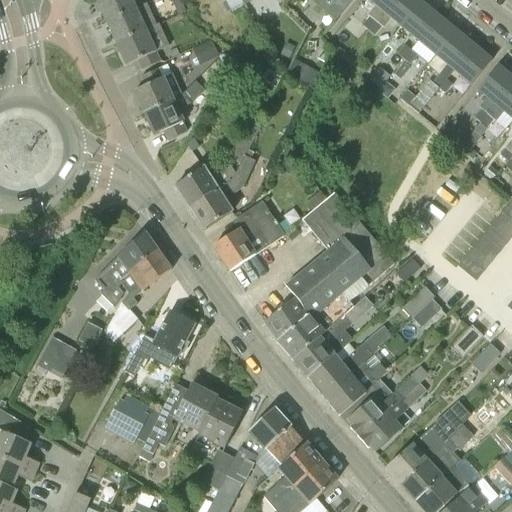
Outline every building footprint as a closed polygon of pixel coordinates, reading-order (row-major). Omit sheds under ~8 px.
[(106,24),(137,10),(136,9),(132,0),(99,0),(95,2),(106,24)] [(170,0),(178,17),(186,13),(180,0),(170,0)] [(223,0),(231,13),(245,6),(241,0),(223,0)] [(315,0),(338,18),(352,0),(315,0)] [(383,14),(394,0),(365,0),(375,7),(366,17),(367,18),(375,24),(383,14)] [(415,0),(394,0),(383,14),(400,27),(420,4),(415,0)] [(421,38),(438,18),(420,4),(400,27),(418,42),(421,38)] [(156,26),(146,5),(136,9),(137,10),(106,24),(116,45),(159,26),(158,25),(156,26)] [(375,24),(367,18),(361,26),(368,32),(375,24)] [(418,42),(410,51),(417,57),(419,58),(426,49),(435,57),(455,33),(438,18),(421,38),(418,42)] [(375,24),(368,32),(374,37),(380,29),(375,24)] [(161,63),(157,53),(169,48),(159,26),(116,45),(126,67),(137,62),(141,72),(161,63)] [(452,72),(473,47),(455,33),(435,57),(446,66),(431,84),(438,89),(446,80),(452,72)] [(201,67),(221,58),(214,41),(194,50),(201,67)] [(403,60),(410,51),(403,46),(396,55),(403,60)] [(473,47),(452,72),(459,77),(471,86),(491,62),(473,47)] [(410,51),(403,60),(410,66),(417,57),(410,51)] [(307,83),(314,69),(300,61),(293,75),(307,83)] [(171,75),(167,66),(141,78),(145,88),(133,93),(144,115),(179,99),(182,96),(172,75),(171,75)] [(488,116),(511,86),(511,80),(497,68),(477,92),(486,99),(479,108),(480,110),(481,110),(474,119),(481,124),(488,116)] [(446,80),(438,89),(445,95),(452,86),(446,80)] [(187,133),(183,124),(184,123),(179,111),(192,105),(205,91),(195,83),(182,96),(179,99),(144,115),(154,137),(164,132),(168,142),(187,133)] [(511,120),(511,86),(488,116),(481,124),(487,129),(493,121),(495,123),(503,113),(511,120)] [(229,159),(240,165),(244,157),(245,158),(248,151),(260,128),(248,121),(229,159)] [(510,158),(511,155),(511,140),(499,156),(506,162),(510,158)] [(230,216),(233,213),(225,200),(243,188),(255,163),(250,160),(253,154),(248,151),(245,158),(244,157),(240,165),(235,175),(232,181),(189,210),(204,232),(229,215),(230,216)] [(189,210),(232,181),(235,175),(229,167),(211,179),(204,167),(202,169),(202,170),(175,188),(189,210)] [(313,211),(302,221),(318,241),(351,214),(334,194),(327,200),(313,211)] [(313,211),(327,200),(320,194),(308,204),(313,211)] [(230,273),(284,236),(262,203),(233,222),(238,231),(213,247),(230,273)] [(511,219),(511,204),(510,203),(503,212),(511,219)] [(511,235),(511,219),(503,212),(495,222),(511,235)] [(295,299),(370,236),(351,214),(318,241),(327,252),(285,287),(295,299)] [(506,246),(511,238),(511,235),(495,222),(488,231),(506,246)] [(499,255),(506,246),(488,231),(480,240),(499,255)] [(118,288),(116,286),(134,272),(157,252),(143,233),(94,282),(105,292),(100,297),(114,310),(124,294),(118,288)] [(277,343),(384,254),(370,236),(295,299),(265,324),(277,343)] [(491,265),(499,255),(480,240),(473,249),(491,265)] [(483,274),(491,265),(473,249),(465,259),(483,274)] [(133,300),(171,271),(157,252),(134,272),(116,286),(118,288),(121,285),(128,295),(122,303),(112,322),(114,325),(110,329),(118,338),(137,321),(129,312),(136,305),(133,300)] [(293,363),(343,318),(349,313),(353,308),(349,303),(394,265),(384,254),(277,343),(293,363)] [(476,283),(483,274),(465,259),(457,268),(476,283)] [(413,317),(436,296),(426,285),(403,306),(413,317)] [(185,343),(193,327),(169,315),(155,342),(142,337),(129,363),(143,370),(150,356),(172,368),(179,354),(182,356),(188,345),(185,343)] [(334,357),(345,348),(337,339),(351,326),(343,318),(293,363),(307,379),(333,356),(334,357)] [(97,345),(104,327),(88,320),(81,338),(97,345)] [(486,337),(476,327),(452,350),(462,361),(486,337)] [(63,377),(76,352),(51,339),(37,365),(49,372),(50,370),(63,377)] [(379,350),(371,340),(364,346),(363,345),(353,354),(347,347),(345,348),(334,357),(333,356),(307,379),(322,398),(357,369),(364,363),(379,350)] [(471,366),(480,374),(500,354),(491,346),(471,366)] [(387,373),(379,364),(371,370),(364,363),(357,369),(322,398),(338,418),(344,412),(368,392),(373,388),(372,388),(387,373)] [(132,379),(136,371),(126,366),(122,374),(132,379)] [(384,389),(374,397),(368,392),(344,412),(350,419),(346,423),(351,428),(349,430),(359,441),(403,401),(419,387),(411,378),(390,396),(384,389)] [(202,393),(190,387),(179,409),(166,403),(159,418),(156,423),(148,438),(142,450),(143,450),(139,458),(149,463),(153,456),(157,447),(162,449),(172,430),(170,426),(173,421),(198,434),(197,436),(198,437),(217,400),(218,398),(203,391),(202,393)] [(415,403),(426,393),(419,387),(403,401),(359,441),(367,450),(369,448),(375,454),(402,430),(400,428),(408,421),(402,415),(415,403)] [(123,402),(120,401),(104,431),(133,446),(148,415),(145,414),(148,408),(126,397),(123,402)] [(224,450),(241,416),(230,410),(231,407),(217,400),(198,437),(224,450)] [(462,427),(472,417),(457,402),(442,418),(435,425),(386,469),(401,487),(442,450),(441,450),(448,442),(462,427)] [(277,471),(305,445),(289,428),(290,428),(274,410),(248,435),(235,460),(234,460),(217,492),(218,492),(213,501),(207,511),(228,511),(241,489),(242,489),(255,463),(269,478),(277,471)] [(475,437),(462,427),(448,442),(460,454),(475,437)] [(0,457),(34,472),(38,463),(24,457),(29,443),(0,431),(0,457)] [(272,508),(322,464),(305,445),(277,471),(284,479),(263,498),(272,508)] [(455,466),(442,450),(401,487),(416,503),(461,462),(460,461),(455,466)] [(217,492),(234,460),(218,451),(202,481),(208,485),(207,487),(217,492)] [(34,472),(0,457),(0,484),(11,489),(11,488),(16,476),(30,481),(34,472)] [(509,486),(511,483),(511,467),(503,458),(493,468),(509,486)] [(423,511),(437,511),(467,484),(461,477),(468,471),(461,462),(416,503),(423,511)] [(302,511),(308,507),(337,481),(322,464),(272,508),(275,511),(302,511)] [(0,484),(0,510),(4,511),(23,511),(24,510),(10,504),(16,490),(11,488),(11,489),(0,484)] [(477,511),(486,504),(471,488),(443,511),(477,511)] [(85,511),(93,495),(79,489),(69,511),(85,511)] [(175,502),(179,495),(171,490),(167,497),(175,502)]
